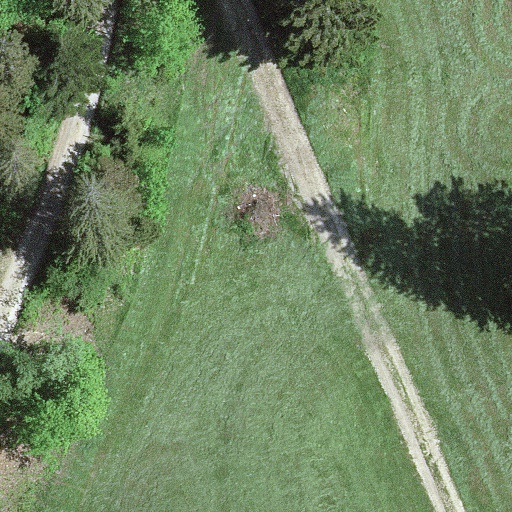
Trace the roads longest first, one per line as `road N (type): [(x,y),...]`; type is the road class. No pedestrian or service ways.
road 1 (track): [(451,511),(233,0)]
road 2 (track): [(101,0),(38,266),(0,382)]
